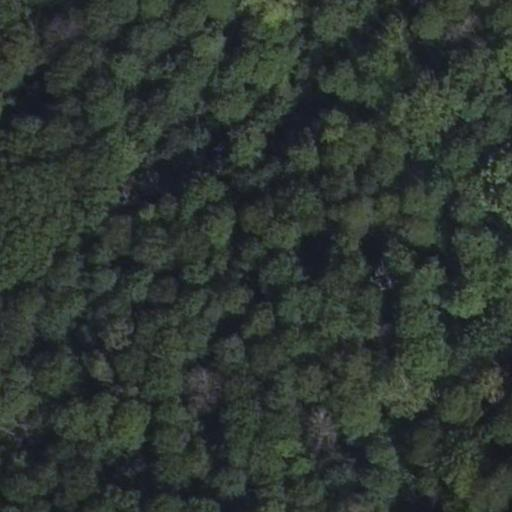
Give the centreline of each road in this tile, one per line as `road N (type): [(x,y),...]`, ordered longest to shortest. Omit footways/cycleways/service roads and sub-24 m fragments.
road 1 (unknown): [(382,511),(0,507)]
road 2 (unknown): [(472,511),(511,390)]
